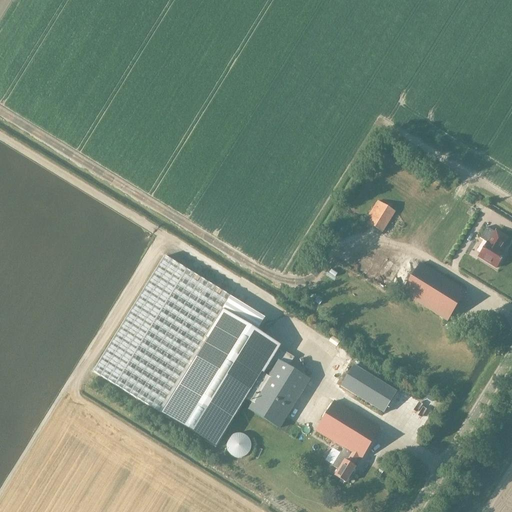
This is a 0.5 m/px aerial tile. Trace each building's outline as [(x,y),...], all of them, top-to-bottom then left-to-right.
[(496,269),(505,254),(500,250),(507,238),(495,231),(494,233),(485,228),(479,239),(486,243),(478,258),(496,269)] [(245,400),(251,404),(267,377),(277,362),(286,368),(292,358),(276,348),(254,334),(263,318),(163,257),(92,372),(215,447),(229,425),(245,400)] [(446,322),(464,292),(419,263),(400,293),(446,322)] [(267,377),(251,404),(247,410),(279,429),(308,381),(286,368),(277,362),(267,377)] [(382,413),(396,392),(352,365),(339,386),(382,413)] [(360,460),(379,429),(333,401),(315,431),(342,448),(331,466),(337,470),(333,476),(345,483),(354,468),(352,466),(357,458),(360,460)] [(229,438),(227,441),(226,445),(226,449),(228,452),(230,455),(233,457),(237,458),(241,458),(244,456),(247,454),(250,450),(250,446),(250,442),(248,438),(245,436),(241,434),(237,434),(233,435),(229,438)]
